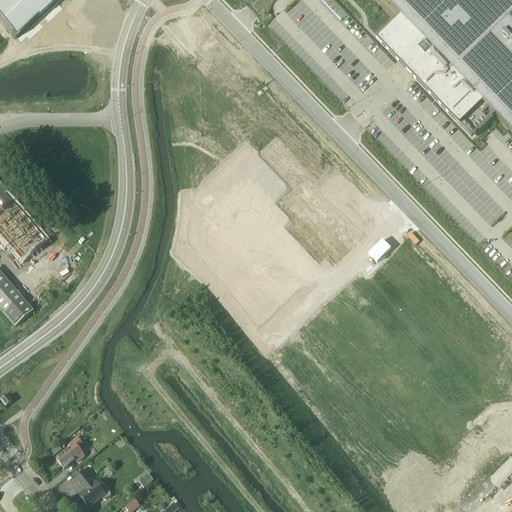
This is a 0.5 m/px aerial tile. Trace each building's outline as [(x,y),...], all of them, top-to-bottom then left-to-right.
[(0,0),(0,22),(14,40),(56,0),(0,0)] [(511,0),(382,0),(400,18),(377,41),(459,126),(461,125),(471,135),(493,114),(511,134),(511,0)] [(188,189),(182,243),(258,336),(339,258),(326,244),(318,252),(297,230),(305,223),(284,201),(297,189),(249,139),(222,111),(195,137),(188,189)] [(41,233),(0,186),(0,176),(8,169),(2,162),(0,163),(0,234),(22,260),(52,235),(47,228),(41,233)] [(27,191),(19,197),(25,203),(32,197),(27,191)] [(22,299),(27,295),(21,288),(16,292),(0,274),(0,309),(15,326),(33,310),(22,299)] [(8,396),(2,401),(7,407),(13,402),(8,396)] [(85,457),(79,449),(83,445),(78,438),(69,445),(71,448),(57,460),(65,470),(76,461),(78,463),(85,457)] [(88,470),(73,482),(82,493),(78,496),(89,509),(102,499),(103,501),(106,501),(110,497),(111,495),(107,490),(104,490),(102,492),(95,483),(93,484),(90,480),(94,477),(88,470)] [(127,511),(130,511),(138,506),(134,500),(124,508),(127,511)]
